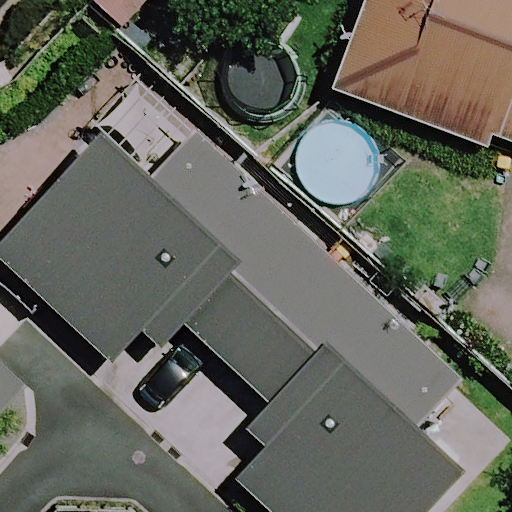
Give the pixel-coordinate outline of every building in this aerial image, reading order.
[(0,0),(0,13),(12,0),(0,0)] [(511,0),(369,0),(333,95),(475,150),(480,135),(511,146),(511,0)] [(302,95),(270,42),(211,78),(243,130),(302,95)] [(460,399),(186,140),(150,179),(102,134),(0,242),(0,264),(114,372),(139,346),(152,358),(177,331),(262,411),(245,428),(269,450),(234,487),(261,511),(445,511),(472,484),(423,438),(460,399)] [(0,420),(22,398),(0,377),(0,420)]
